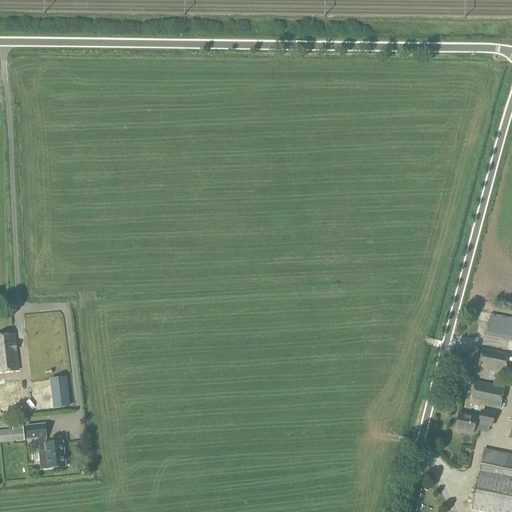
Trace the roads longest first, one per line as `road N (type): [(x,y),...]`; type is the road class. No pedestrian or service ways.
road 1 (unclassified): [(511,52),(2,43)]
road 2 (unclassified): [(402,511),(511,102)]
road 3 (unclassified): [(16,305),(2,43)]
